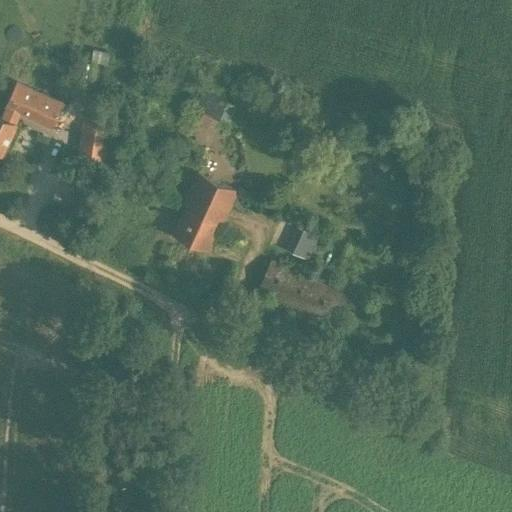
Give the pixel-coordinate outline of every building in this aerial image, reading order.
[(4,106),(6,106),(1,116),(0,115),(0,153),(1,154),(20,114),(52,129),(65,102),(17,79),(4,106)] [(238,103),(204,87),(195,105),(230,121),(238,103)] [(83,111),(77,159),(107,163),(113,115),(83,111)] [(183,204),(185,205),(220,220),(220,221),(222,222),(239,188),(199,169),(183,204)] [(185,205),(174,230),(208,246),(220,221),(220,220),(185,205)] [(299,222),(289,245),(312,255),(322,232),(299,222)] [(272,259),(265,274),(341,310),(348,295),(272,259)] [(341,310),(265,274),(258,290),(334,325),(341,310)]
